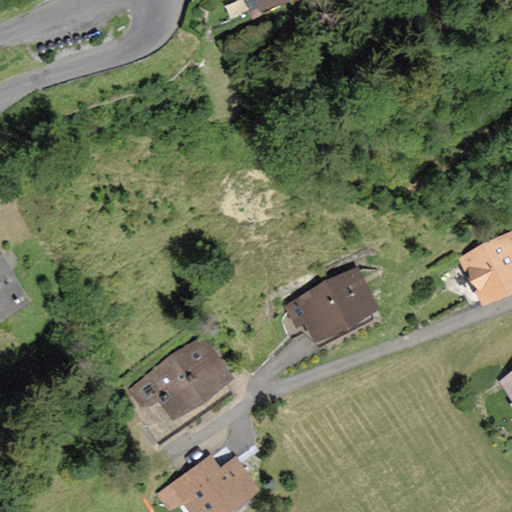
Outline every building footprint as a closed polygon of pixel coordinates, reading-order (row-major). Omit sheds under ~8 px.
[(284,0),(254,0),(260,11),(284,0)] [(511,290),(511,232),(460,261),(484,305),(511,290)] [(0,319),(32,301),(2,252),(0,253),(0,319)] [(381,309),(358,266),(286,305),(298,326),(305,323),(316,344),(381,309)] [(236,391),(201,340),(126,391),(162,442),(236,391)] [(511,372),(501,380),(511,397),(511,372)] [(222,468),(212,454),(159,492),(172,510),(184,502),(191,511),(231,511),(263,490),(239,456),(222,468)]
